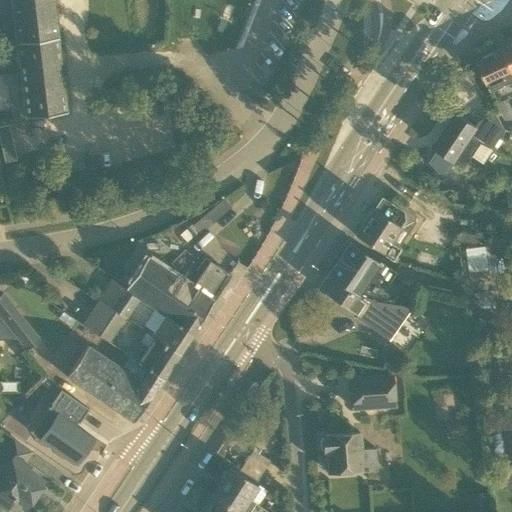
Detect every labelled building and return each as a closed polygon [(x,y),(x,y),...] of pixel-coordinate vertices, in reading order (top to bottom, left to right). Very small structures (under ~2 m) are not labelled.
[(11,0),(15,32),(56,27),(52,0),(11,0)] [(21,74),(62,69),(56,27),(15,32),(21,74)] [(511,67),(511,42),(503,47),(511,67)] [(491,90),(511,80),(511,67),(503,47),(476,59),(491,90)] [(62,69),(21,74),(26,117),(67,112),(62,69)] [(511,108),(508,98),(497,103),(504,119),(511,119),(511,108)] [(444,178),(456,161),(465,168),(482,143),(493,148),(505,129),(495,112),(480,121),(476,126),(458,114),(436,148),(438,150),(430,162),(444,178)] [(11,124),(0,126),(0,137),(5,161),(19,159),(11,124)] [(204,232),(232,205),(223,196),(195,223),(204,232)] [(392,259),(399,249),(390,243),(404,221),(403,212),(381,197),(374,209),(372,207),(354,234),(392,259)] [(511,267),(511,240),(487,244),(489,258),(491,271),(511,267)] [(375,300),(412,306),(413,306),(415,288),(386,283),(394,272),(349,241),(327,273),(358,293),(375,300)] [(163,315),(192,334),(231,275),(205,258),(198,268),(203,271),(192,286),(147,256),(126,288),(139,298),(164,314),(163,315)] [(396,328),(412,306),(375,300),(358,293),(327,273),(318,287),(370,324),(390,337),(396,328)] [(139,298),(126,288),(112,279),(98,300),(99,300),(125,319),(139,298)] [(0,295),(0,315),(24,345),(36,335),(3,293),(0,295)] [(83,325),(110,343),(120,327),(122,328),(127,320),(125,319),(99,300),(83,325)] [(192,334),(163,315),(153,331),(144,325),(141,329),(152,337),(178,354),(192,334)] [(178,354),(152,337),(140,355),(132,350),(128,356),(162,379),(178,354)] [(128,356),(121,367),(87,345),(66,376),(134,422),(162,379),(128,356)] [(353,408),(395,405),(393,376),(351,379),(353,408)] [(40,437),(39,438),(77,465),(77,464),(76,463),(93,439),(94,440),(95,438),(75,425),(77,422),(79,423),(80,422),(79,421),(87,409),(88,410),(89,409),(61,389),(60,390),(61,391),(52,403),(51,402),(51,403),(52,404),(50,407),(49,406),(48,407),(51,410),(45,419),(51,424),(41,438),(40,437)] [(45,481),(28,469),(30,466),(23,462),(30,451),(13,440),(0,430),(0,446),(6,451),(0,458),(0,463),(10,470),(0,484),(0,504),(6,509),(8,507),(6,506),(13,496),(27,506),(45,481)] [(327,471),(376,468),(374,447),(361,448),(360,432),(323,434),(323,436),(322,436),(319,440),(320,447),(323,450),(324,450),(325,452),(326,452),(327,471)] [(511,486),(511,463),(500,465),(502,488),(511,486)] [(212,494),(240,511),(268,511),(258,505),(255,509),(250,505),(252,502),(248,499),(258,485),(230,467),(228,470),(226,470),(221,476),(222,478),(212,494)] [(240,511),(212,494),(212,495),(208,495),(204,501),(205,504),(200,511),(240,511)]
